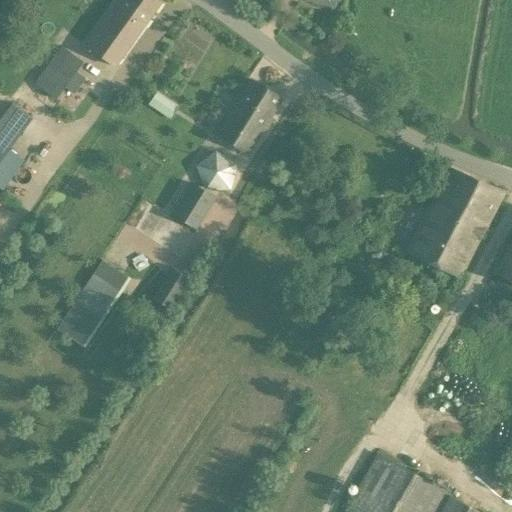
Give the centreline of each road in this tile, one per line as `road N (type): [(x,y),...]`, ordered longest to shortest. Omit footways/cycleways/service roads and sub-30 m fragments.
road 1 (unclassified): [(511,173),(427,140),(310,76),(203,0)]
road 2 (unknown): [(173,0),(0,246)]
road 3 (track): [(381,424),(511,506)]
